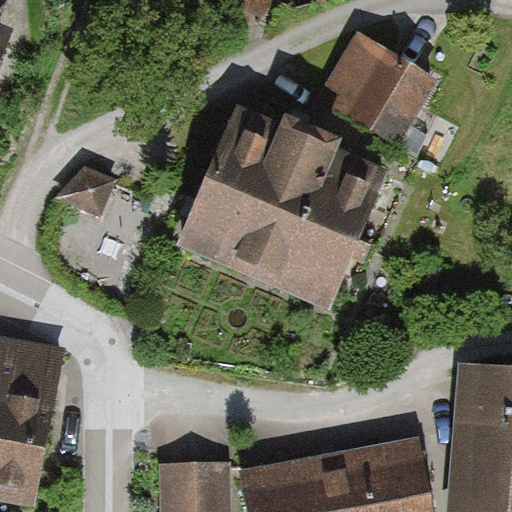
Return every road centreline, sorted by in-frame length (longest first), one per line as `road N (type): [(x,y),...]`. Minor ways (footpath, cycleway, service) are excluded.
road 1 (track): [(511,13),(416,5),(354,27),(218,101),(47,162),(0,269)]
road 2 (residential): [(110,511),(108,357),(75,325),(0,287)]
road 3 (track): [(47,162),(47,129),(99,0)]
